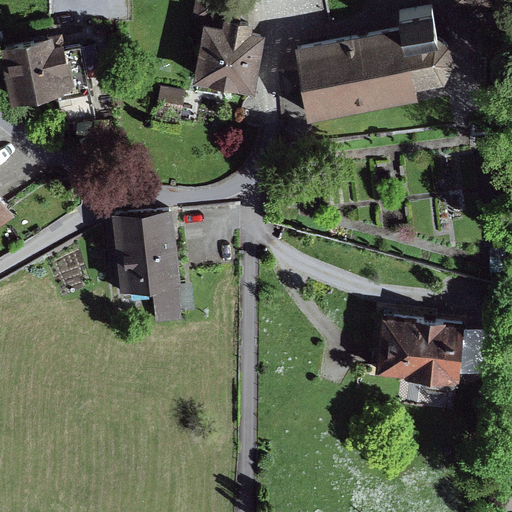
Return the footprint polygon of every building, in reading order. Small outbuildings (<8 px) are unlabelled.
[(225,14),(229,15),(230,0),(193,0),(192,13),(203,23),(204,18),(224,22),(225,14)] [(296,42),(309,114),(416,94),(414,81),(432,78),(439,77),(444,76),(454,58),(450,39),(438,32),(436,25),(432,3),(431,0),(411,0),(398,3),(399,9),(402,23),(296,42)] [(502,0),(454,0),(454,7),(502,8),(502,0)] [(224,22),(204,18),(203,23),(194,77),(256,88),(264,31),(252,29),(253,18),(229,15),(225,14),(224,22)] [(45,23),(1,31),(12,87),(57,79),(58,88),(90,82),(85,55),(70,57),(65,27),(46,30),(45,23)] [(90,82),(58,88),(63,118),(95,112),(90,82)] [(0,214),(14,204),(0,183),(0,214)] [(170,201),(113,206),(120,279),(153,276),(177,274),(170,201)] [(506,268),(506,246),(491,245),(490,268),(506,268)] [(177,274),(153,276),(157,318),(181,316),(177,274)] [(415,310),(382,307),(377,355),(377,360),(376,369),(402,372),(405,372),(409,376),(422,377),(428,385),(448,387),(459,379),(460,366),(465,315),(446,313),(446,310),(416,307),(415,310)]
